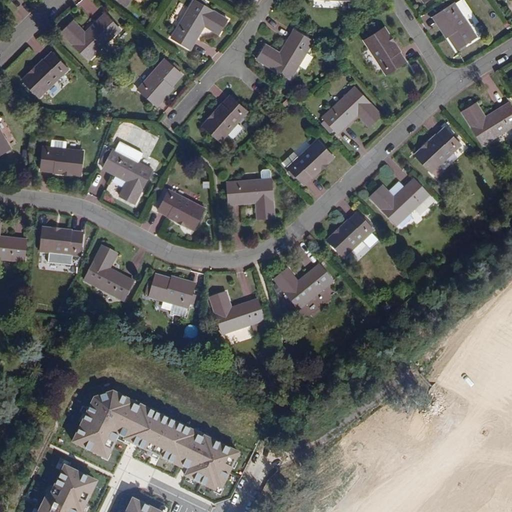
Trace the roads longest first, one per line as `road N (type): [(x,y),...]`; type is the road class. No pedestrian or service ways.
road 1 (residential): [(0,196),(96,212),(175,256),(235,258),(278,243),(450,87)]
road 2 (unclassified): [(236,511),(264,463),(327,434),(411,367)]
